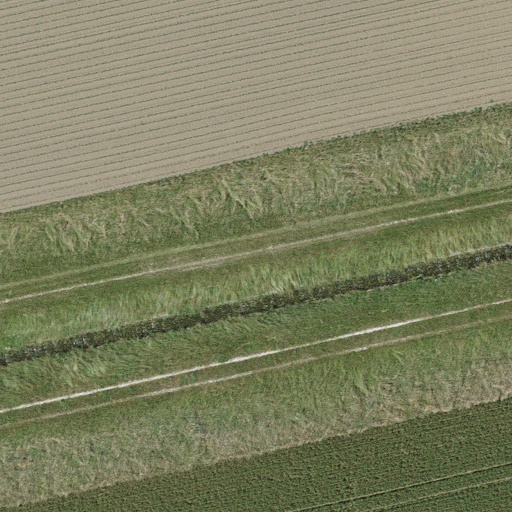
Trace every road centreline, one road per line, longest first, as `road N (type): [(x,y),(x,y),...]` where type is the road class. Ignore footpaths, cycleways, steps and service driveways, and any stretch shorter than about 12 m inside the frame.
road 1 (track): [(0,413),(511,303)]
road 2 (track): [(511,196),(0,303)]
